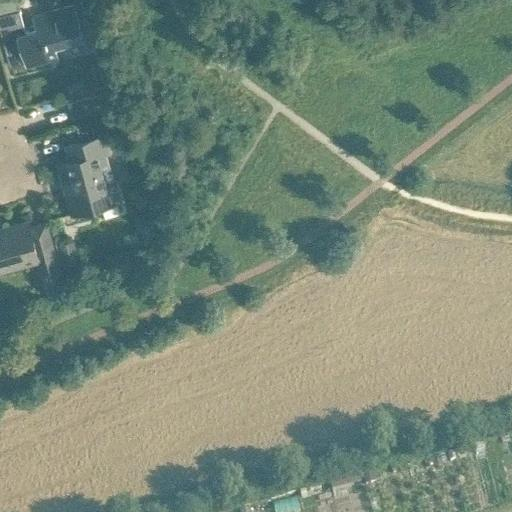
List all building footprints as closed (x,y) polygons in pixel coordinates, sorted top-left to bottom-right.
[(20,9),(0,14),(0,25),(11,65),(27,61),(28,65),(58,57),(54,43),(82,35),(73,4),(34,15),(37,27),(26,30),(20,9)] [(116,88),(69,101),(73,117),(121,104),(116,88)] [(67,145),(67,147),(71,160),(61,162),(61,164),(59,165),(62,178),(65,177),(69,190),(66,191),(71,212),(117,199),(112,178),(105,180),(98,153),(108,150),(104,135),(67,145)] [(35,243),(29,220),(5,226),(5,228),(0,229),(0,263),(6,262),(7,268),(39,260),(35,243)] [(50,238),(35,243),(39,260),(49,297),(65,292),(50,238)] [(286,487),(291,500),(314,492),(309,479),(286,487)]
